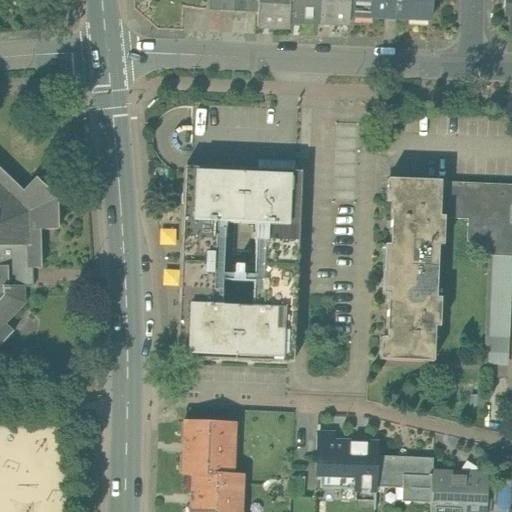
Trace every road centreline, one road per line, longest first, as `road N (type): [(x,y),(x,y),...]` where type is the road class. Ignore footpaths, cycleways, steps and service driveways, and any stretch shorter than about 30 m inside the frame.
road 1 (primary): [(109,53),(128,307),(125,511)]
road 2 (residential): [(109,53),(471,67)]
